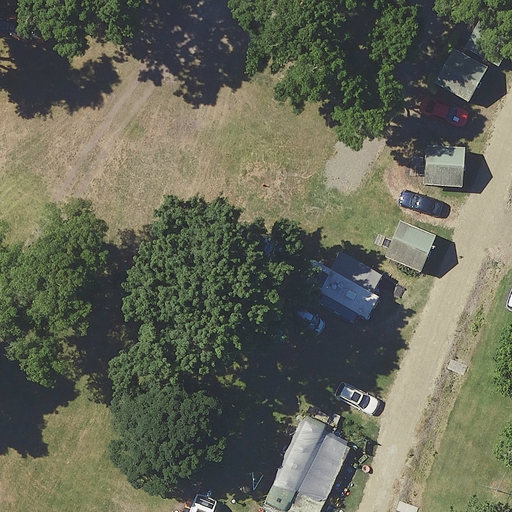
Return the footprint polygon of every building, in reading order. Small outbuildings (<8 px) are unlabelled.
[(497,78),(454,52),(428,94),(472,120),(497,78)] [(477,152),(433,150),(430,201),(475,203),(477,152)] [(443,241),(404,227),(390,266),(429,280),(443,241)] [(411,320),(358,296),(347,322),(400,346),(411,320)] [(331,360),(289,346),(278,379),(320,394),(331,360)] [(243,452),(260,413),(234,401),(217,440),(243,452)] [(316,511),(347,424),(304,410),(271,508),(283,511),(316,511)]
